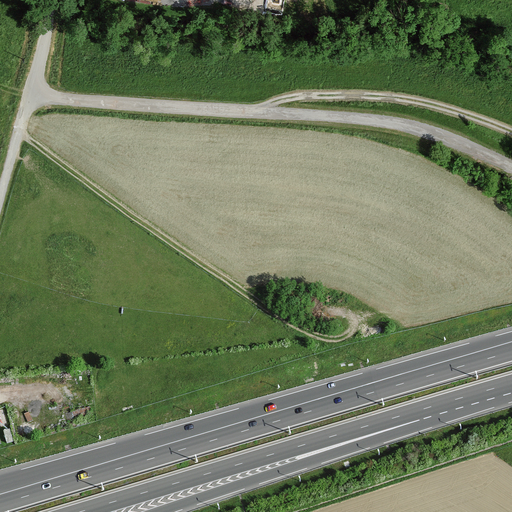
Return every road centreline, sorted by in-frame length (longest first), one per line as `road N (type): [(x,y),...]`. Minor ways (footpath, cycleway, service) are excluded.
road 1 (unclassified): [(511,168),(441,135),(374,119),(30,95),(50,0)]
road 2 (motorway): [(79,511),(511,383)]
road 3 (motorway): [(401,383),(0,503)]
road 4 (motorway): [(401,383),(0,484)]
road 5 (track): [(18,132),(282,320),(326,339),(357,325)]
road 6 (motorway): [(155,511),(511,384)]
road 7 (track): [(511,131),(439,105),(368,95),(295,95),(256,111)]
